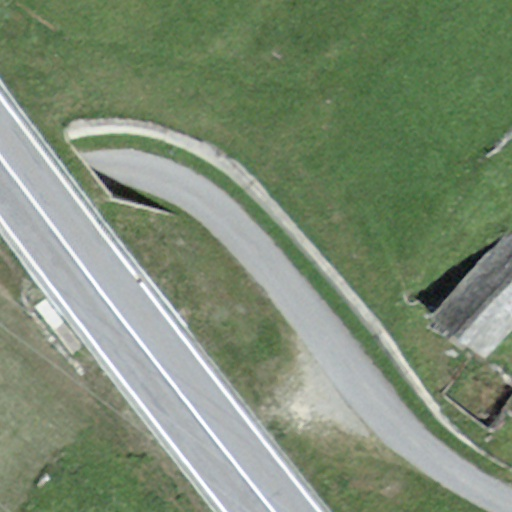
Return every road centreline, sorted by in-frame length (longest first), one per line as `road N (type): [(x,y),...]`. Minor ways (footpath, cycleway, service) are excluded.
road 1 (unclassified): [(0,199),(144,165),(211,197),(369,382),(461,460),(511,489)]
road 2 (primary): [(0,149),(278,511)]
